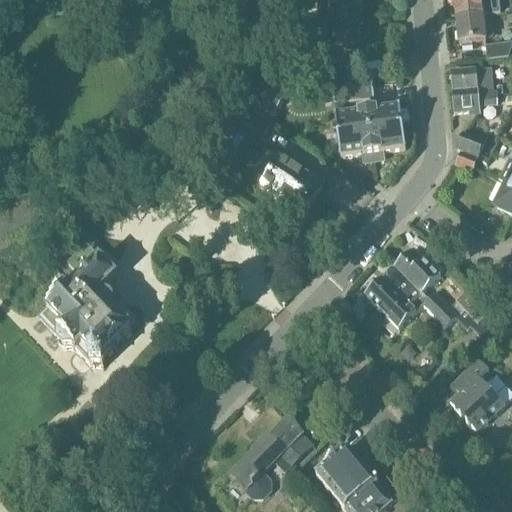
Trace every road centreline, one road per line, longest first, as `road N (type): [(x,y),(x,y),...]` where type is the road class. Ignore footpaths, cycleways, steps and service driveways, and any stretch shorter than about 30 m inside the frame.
road 1 (unclassified): [(147,511),(151,474),(279,347)]
road 2 (unclassified): [(411,196),(437,149),(424,0)]
road 3 (residential): [(467,511),(365,402)]
road 4 (unclassified): [(323,301),(411,196)]
